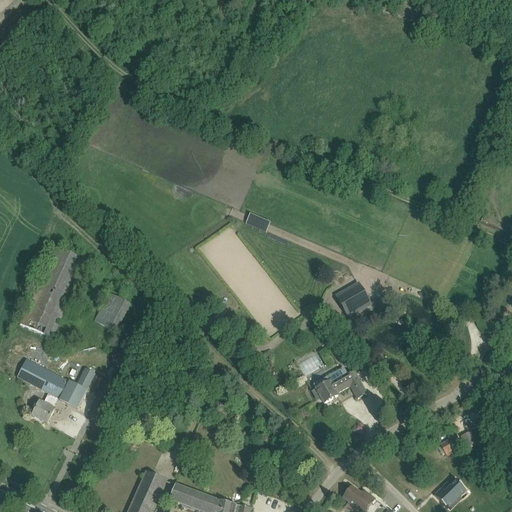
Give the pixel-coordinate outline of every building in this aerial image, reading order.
[(55,245),(15,337),(48,351),(88,260),(55,245)] [(372,306),(358,283),(336,297),(349,320),(372,306)] [(115,333),(130,305),(110,295),(96,323),(115,333)] [(45,405),(40,403),(33,417),(48,425),(55,411),(53,410),(58,400),(60,401),(78,411),(87,392),(87,391),(96,375),(85,370),(77,386),(26,361),(17,378),(50,395),(45,405)] [(349,376),(344,368),(314,385),(317,390),(317,391),(314,393),(318,401),(321,399),(325,405),(338,397),(337,395),(351,388),(358,400),(367,395),(355,373),(349,376)] [(441,446),(446,455),(446,456),(462,447),(461,446),(456,437),(441,446)] [(152,511),(165,483),(144,475),(128,511),(152,511)] [(432,495),(446,509),(459,497),(461,499),(468,492),(466,490),(455,479),(443,490),(440,487),(432,495)] [(252,511),(253,510),(241,506),(239,511),(234,511),(236,505),(175,487),(170,504),(195,511),(252,511)] [(344,499),(360,511),(365,511),(375,500),(364,492),(362,495),(352,488),(344,499)]
